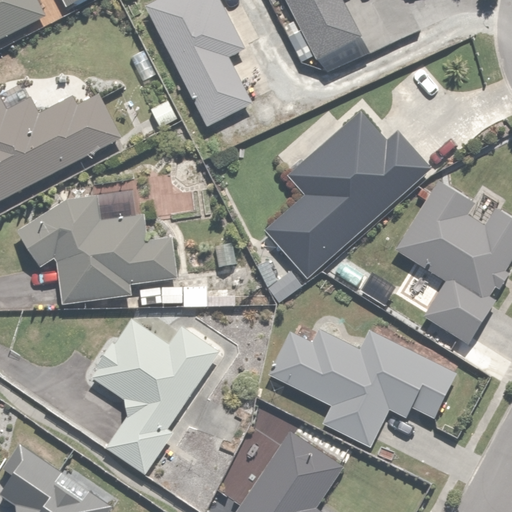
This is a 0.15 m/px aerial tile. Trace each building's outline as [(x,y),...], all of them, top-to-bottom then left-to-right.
[(0,0),(0,40),(49,14),(41,0),(0,0)] [(62,0),(71,14),(96,0),(62,0)] [(203,0),(160,0),(145,8),(207,131),(254,107),(230,59),(246,51),(220,0),(219,0),(207,6),(203,0)] [(0,207),(125,146),(101,99),(80,109),(75,97),(44,112),(37,99),(8,113),(0,95),(0,207)] [(169,100),(150,110),(160,130),(180,120),(169,100)] [(267,231),(310,280),(434,172),(398,131),(387,140),(361,110),(286,175),(305,197),(267,231)] [(186,147),(169,158),(184,181),(201,169),(186,147)] [(479,208),(442,184),(395,255),(443,286),(423,317),(467,345),(511,275),(511,215),(499,208),(485,229),(472,220),(479,208)] [(59,257),(62,302),(133,301),(133,283),(181,282),(180,241),(148,241),(148,220),(100,221),(99,203),(59,203),(16,234),(41,270),(59,257)] [(171,433),(224,348),(187,323),(170,347),(132,321),(93,378),(126,400),(128,418),(107,451),(151,478),(177,437),(171,433)] [(344,467),(292,433),(239,511),(320,511),(316,509),(344,467)] [(112,511),(118,504),(23,444),(6,467),(17,476),(3,495),(20,508),(20,511),(112,511)]
